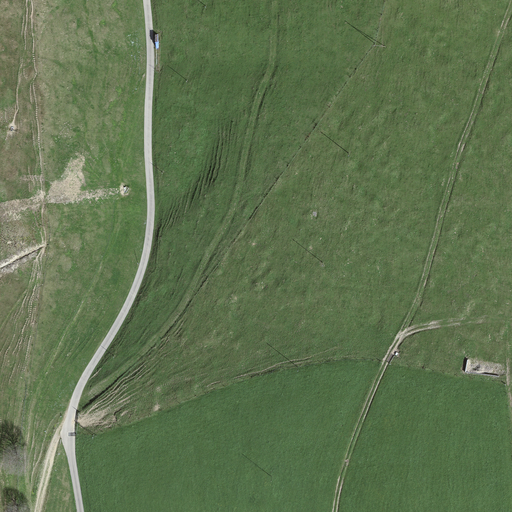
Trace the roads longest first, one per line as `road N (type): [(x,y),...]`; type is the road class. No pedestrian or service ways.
road 1 (track): [(334,511),(354,436),(416,304),(511,0)]
road 2 (unclassified): [(79,511),(68,418),(135,280),(148,213),(142,0)]
